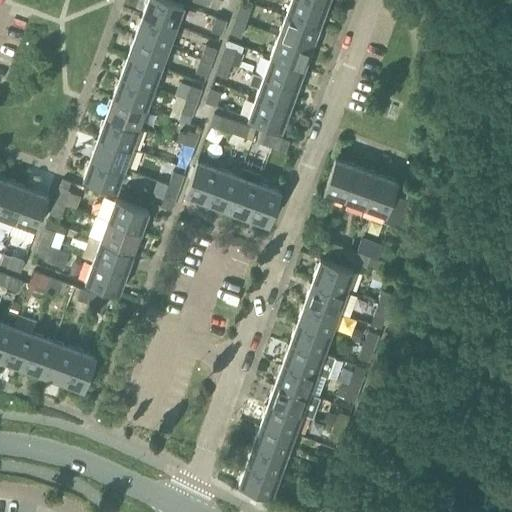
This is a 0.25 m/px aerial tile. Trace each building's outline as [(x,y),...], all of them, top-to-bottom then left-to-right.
[(182,5),(167,0),(146,0),(141,14),(175,27),(182,5)] [(289,0),(284,15),(318,27),(325,7),(306,0),(289,0)] [(249,10),(239,6),(234,20),(244,24),(249,10)] [(175,27),(141,14),(134,34),(167,47),(175,27)] [(318,27),(284,15),(277,35),(310,47),(318,27)] [(210,31),(220,34),(225,21),(215,17),(210,31)] [(244,24),(234,20),(229,33),(239,37),(244,24)] [(127,55),(160,67),(167,47),(134,34),(127,55)] [(270,56),(303,68),(310,47),(277,35),(270,56)] [(0,68),(4,70),(13,50),(0,44),(0,68)] [(215,49),(205,45),(200,59),(210,62),(215,49)] [(234,51),(224,48),(219,61),(229,64),(234,51)] [(160,67),(127,55),(119,75),(153,87),(160,67)] [(303,68),(270,56),(263,74),(262,76),(296,88),(303,68)] [(195,72),(206,76),(210,62),(200,59),(195,72)] [(229,64),(219,61),(215,74),(224,77),(229,64)] [(249,83),(259,87),(255,96),(288,108),(296,88),(262,76),(252,72),(249,83)] [(112,95),(146,108),(149,97),(153,87),(119,75),(112,95)] [(201,90),(190,86),(187,97),(186,99),(196,103),(201,90)] [(205,102),(215,105),(218,97),(219,92),(209,89),(205,102)] [(146,108),(112,95),(112,97),(105,116),(138,128),(146,108)] [(255,96),(248,117),(281,129),(288,108),(255,96)] [(181,112),(191,116),(196,103),(186,99),(181,112)] [(138,128),(105,116),(98,136),(131,148),(138,128)] [(222,116),(218,127),(231,131),(235,121),(222,116)] [(245,136),(249,126),(235,121),(231,131),(228,141),(240,145),(243,136),(245,136)] [(179,131),(175,141),(183,144),(186,134),(179,131)] [(197,134),(187,131),(186,134),(183,144),(192,148),(197,134)] [(262,131),(259,141),(272,146),(276,136),(262,131)] [(98,136),(90,157),(124,168),(128,157),(131,148),(98,136)] [(285,151),(288,141),(276,136),(272,146),(285,151)] [(178,157),(188,160),(192,148),(183,144),(178,157)] [(90,157),(83,177),(116,190),(124,168),(90,157)] [(335,158),(323,191),(344,199),(356,165),(335,158)] [(197,160),(185,194),(206,201),(218,168),(197,160)] [(218,168),(206,201),(226,209),(238,175),(242,166),(237,164),(233,173),(218,168)] [(364,206),(376,173),(356,165),(344,199),(364,206)] [(183,175),(173,171),(168,184),(178,188),(183,175)] [(376,173),(364,206),(391,216),(388,224),(404,230),(407,219),(400,217),(405,202),(392,197),(397,180),(376,173)] [(238,175),(226,209),(247,216),(259,183),(238,175)] [(0,196),(0,216),(14,221),(26,188),(6,180),(0,196)] [(268,224),(280,190),(259,183),(247,216),(268,224)] [(163,198),(173,201),(178,188),(168,184),(163,198)] [(69,191),(59,187),(55,201),(64,204),(69,191)] [(30,241),(47,195),(26,188),(14,221),(10,234),(30,241)] [(74,216),(78,200),(68,198),(65,213),(74,216)] [(148,210),(114,198),(107,219),(141,232),(148,210)] [(50,214),(59,218),(64,204),(55,201),(50,214)] [(99,240),(133,252),(141,232),(107,219),(99,240)] [(40,241),(50,245),(54,232),(44,228),(40,241)] [(315,236),(311,246),(325,251),(328,241),(315,236)] [(350,250),(347,259),(366,266),(374,244),(360,239),(356,252),(350,250)] [(133,252),(99,240),(92,260),(126,272),(133,252)] [(35,255),(45,258),(50,245),(40,241),(35,255)] [(338,256),(341,245),(328,241),(325,251),(338,256)] [(45,258),(44,260),(63,267),(69,252),(50,245),(45,258)] [(19,271),(23,262),(10,257),(6,267),(19,271)] [(353,270),(320,258),(312,279),(345,291),(353,270)] [(85,281),(95,285),(118,293),(126,272),(92,260),(85,281)] [(372,268),(369,277),(385,282),(388,274),(372,268)] [(0,272),(0,284),(5,286),(9,276),(0,272)] [(39,274),(36,283),(50,288),(53,279),(39,274)] [(9,276),(5,286),(18,291),(21,280),(9,276)] [(53,279),(50,288),(62,293),(66,284),(53,279)] [(305,299),(338,311),(345,291),(312,279),(305,299)] [(80,289),(76,298),(90,304),(94,293),(80,289)] [(394,293),(383,289),(378,303),(389,307),(394,293)] [(104,309),(108,298),(94,293),(90,304),(104,309)] [(297,320),(331,332),(338,311),(305,299),(297,320)] [(374,316),(384,319),(389,307),(378,303),(374,316)] [(290,340),(323,352),(331,332),(297,320),(290,340)] [(0,359),(1,360),(13,326),(0,321),(0,359)] [(13,326),(1,360),(21,367),(33,334),(13,326)] [(354,326),(350,337),(358,340),(363,329),(354,326)] [(379,334),(368,330),(363,344),(374,347),(379,334)] [(41,374),(53,341),(33,334),(21,367),(41,374)] [(283,360),(316,372),(327,376),(335,356),(323,352),(290,340),(283,360)] [(53,341),(41,374),(61,382),(74,349),(53,341)] [(359,357),(369,360),(374,347),(363,344),(359,357)] [(83,389),(95,356),(74,349),(61,382),(83,389)] [(275,380),(309,392),(316,372),(283,360),(275,380)] [(364,375),(354,371),(349,384),(359,388),(364,375)] [(320,397),(309,392),(275,380),(268,400),(302,413),(313,417),(320,397)] [(344,397),(355,401),(359,388),(349,384),(344,397)] [(386,395),(384,400),(394,404),(395,399),(386,395)] [(260,421),(294,433),(302,413),(268,400),(260,421)] [(350,415),(339,411),(334,424),(345,428),(350,415)] [(253,441),(287,453),(294,433),(260,421),(253,441)] [(330,437),(340,441),(345,428),(334,424),(330,437)] [(446,475),(473,457),(473,453),(459,433),(455,432),(429,450),(428,454),(442,474),(446,475)] [(245,462),(279,474),(287,453),(253,441),(245,462)] [(335,456),(324,452),(319,465),(330,469),(335,456)] [(272,495),(279,474),(245,462),(238,483),(272,495)] [(315,478),(325,482),(330,469),(319,465),(315,478)] [(309,493),(304,507),(315,511),(320,497),(309,493)]
